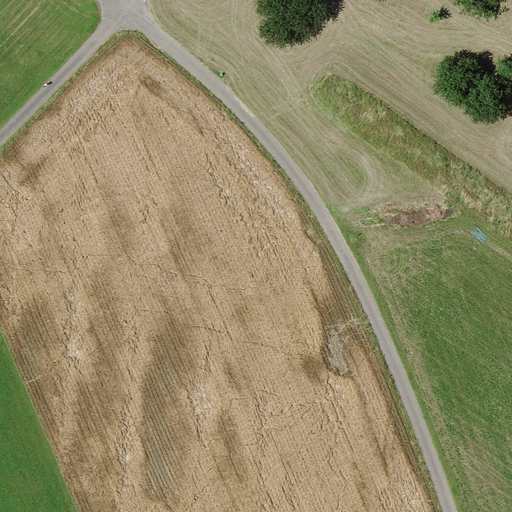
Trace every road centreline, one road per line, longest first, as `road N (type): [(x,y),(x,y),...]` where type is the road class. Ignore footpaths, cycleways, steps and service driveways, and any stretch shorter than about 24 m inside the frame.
road 1 (unclassified): [(115,0),(225,87),(309,187),(420,418),(452,511)]
road 2 (track): [(140,0),(0,148)]
